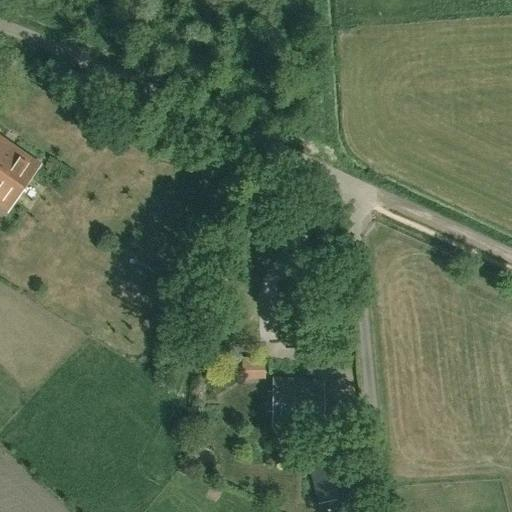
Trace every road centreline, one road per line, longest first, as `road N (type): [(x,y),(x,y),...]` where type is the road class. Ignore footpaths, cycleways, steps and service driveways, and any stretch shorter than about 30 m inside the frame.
road 1 (unclassified): [(377,199),(0,26)]
road 2 (unknown): [(373,511),(358,436),(356,189)]
road 3 (track): [(511,258),(377,199)]
